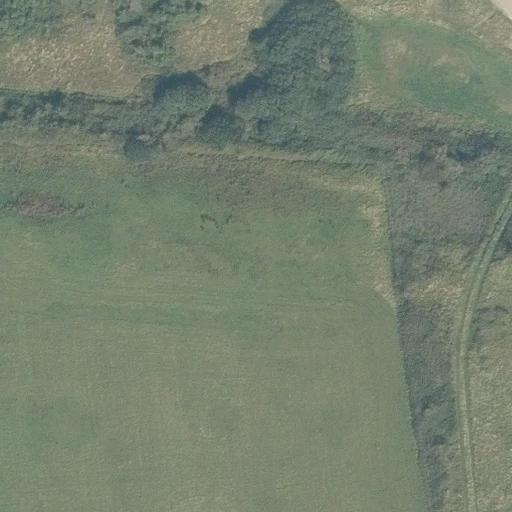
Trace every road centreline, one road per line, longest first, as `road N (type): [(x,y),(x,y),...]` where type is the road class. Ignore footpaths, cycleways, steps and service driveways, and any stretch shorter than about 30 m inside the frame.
road 1 (track): [(511,205),(485,259),(461,345),(474,511)]
road 2 (unknown): [(511,96),(363,44)]
